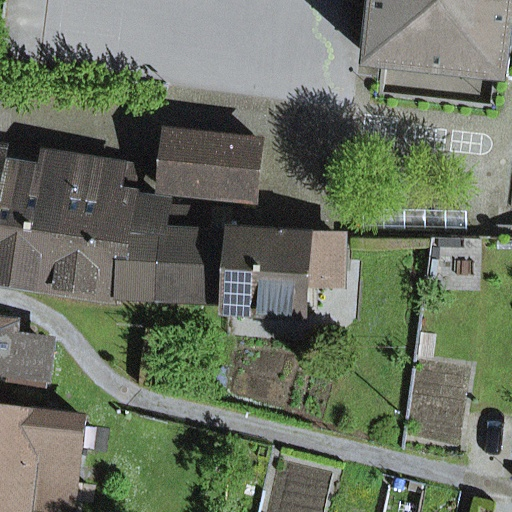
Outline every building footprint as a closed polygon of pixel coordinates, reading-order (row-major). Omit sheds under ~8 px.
[(511,0),(380,0),(373,62),(508,78),(511,44),(511,0)] [(170,134),(164,191),(257,201),(263,144),(170,134)] [(60,191),(75,193),(79,164),(49,159),(47,174),(2,167),(0,182),(0,278),(47,285),(60,191)] [(129,233),(147,234),(164,234),(166,211),(167,203),(135,201),(139,172),(79,164),(75,193),(60,191),(47,285),(121,295),(121,293),(129,233)] [(235,216),(166,211),(164,234),(204,237),(204,234),(219,235),(233,236),(233,233),(235,216)] [(365,211),(365,232),(467,235),(468,213),(365,211)] [(121,293),(143,294),(147,234),(129,233),(121,293)] [(233,233),(233,236),(230,298),(229,312),(306,316),(307,282),(338,284),(340,238),(233,233)] [(143,294),(162,296),(164,234),(147,234),(143,294)] [(200,298),(201,295),(204,237),(164,234),(162,296),(200,298)] [(201,295),(215,297),(219,235),(204,234),(204,237),(201,295)] [(215,297),(230,298),(233,236),(219,235),(215,297)] [(0,372),(48,380),(51,351),(42,342),(19,338),(20,324),(0,321),(0,372)] [(30,499),(26,499),(36,415),(0,409),(0,511),(7,511),(28,511),(29,511),(30,499)] [(73,511),(86,422),(36,415),(26,499),(30,499),(61,503),(59,511),(73,511)] [(29,511),(41,511),(59,511),(61,503),(30,499),(29,511)]
